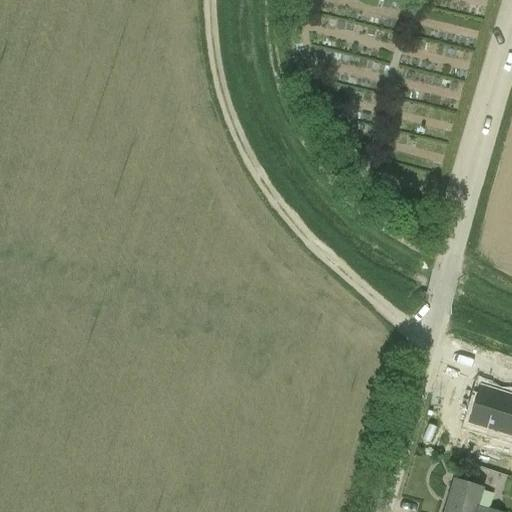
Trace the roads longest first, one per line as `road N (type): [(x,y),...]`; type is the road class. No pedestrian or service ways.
road 1 (tertiary): [(381,511),(511,62)]
road 2 (track): [(209,18),(229,112),(258,179),(303,232),(428,344)]
